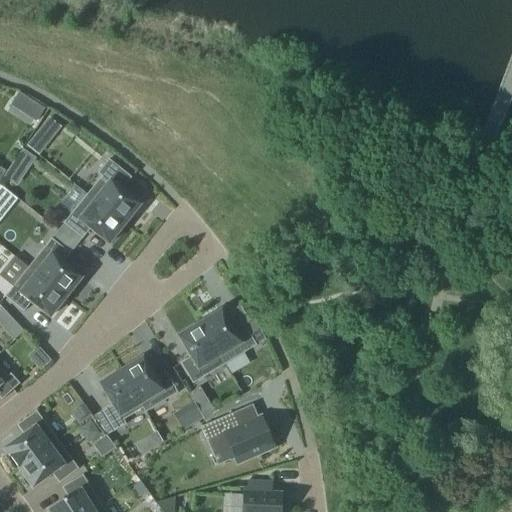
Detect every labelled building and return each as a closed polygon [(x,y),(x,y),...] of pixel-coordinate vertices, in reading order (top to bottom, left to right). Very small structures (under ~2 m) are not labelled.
[(43,108),(35,103),(26,116),(34,121),(43,108)] [(36,133),(25,147),(37,156),(47,142),(36,133)] [(101,177),(86,196),(124,226),(139,206),(121,191),(131,179),(108,161),(97,174),(101,177)] [(24,175),(10,166),(2,179),(16,188),(24,175)] [(0,210),(4,214),(16,199),(0,186),(0,210)] [(108,245),(124,226),(86,196),(63,225),(82,240),(89,230),(108,245)] [(51,240),(27,269),(65,299),(81,279),(62,264),(69,255),(51,240)] [(49,318),(65,299),(27,269),(4,298),(23,313),(30,303),(49,318)] [(220,312),(199,325),(224,366),(255,346),(243,326),(233,332),(220,312)] [(23,331),(15,322),(5,331),(13,340),(23,331)] [(192,385),(224,366),(199,325),(177,337),(190,358),(180,364),(192,385)] [(142,359),(120,372),(145,413),(177,394),(164,373),(154,380),(142,359)] [(7,378),(0,369),(0,400),(1,401),(19,385),(10,375),(7,378)] [(145,413),(120,372),(99,385),(111,406),(101,412),(113,432),(125,425),(122,421),(142,409),(144,414),(145,413)] [(214,413),(207,401),(196,407),(204,419),(214,413)] [(183,410),(193,426),(203,420),(193,405),(183,410)] [(242,412),(209,426),(215,440),(229,434),(239,459),(244,457),(246,462),(282,447),(281,443),(284,441),(278,428),(275,430),(269,416),(248,425),(242,412)] [(16,471),(50,446),(35,425),(1,450),(16,471)] [(155,432),(144,439),(151,449),(162,443),(155,432)] [(16,471),(31,491),(65,466),(50,446),(16,471)] [(140,480),(133,486),(139,495),(147,489),(140,480)] [(280,511),(281,493),(271,493),(272,483),(246,481),(246,491),(242,491),(240,511),(280,511)] [(46,511),(92,511),(93,511),(80,491),(46,511)]
